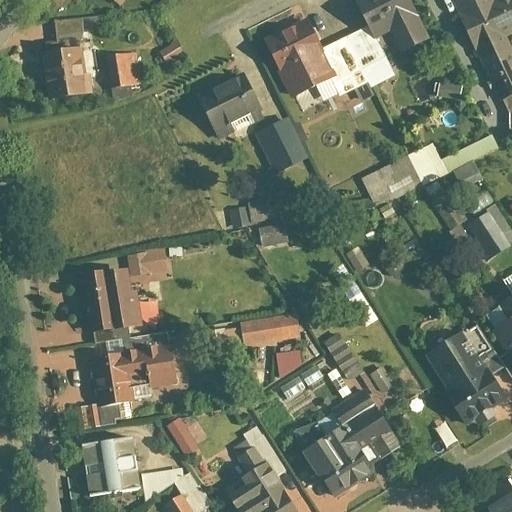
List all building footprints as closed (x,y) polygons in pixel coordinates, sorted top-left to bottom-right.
[(361,0),(390,62),(435,40),(416,0),(361,0)] [(457,0),(508,102),(511,100),(511,22),(503,4),(500,0),(457,0)] [(511,0),(503,4),(511,22),(511,0)] [(270,36),(300,98),(342,78),(313,16),(270,36)] [(164,53),(172,65),(189,54),(181,42),(164,53)] [(56,102),(94,97),(88,49),(49,53),(56,102)] [(117,89),(146,85),(142,50),(112,54),(117,89)] [(250,79),(206,100),(223,138),(268,116),(250,79)] [(294,119),(262,134),(280,173),(312,158),(294,119)] [(264,227),(277,225),(274,204),(257,206),(260,227),(264,227)] [(487,253),(511,236),(511,235),(495,210),(470,226),(487,253)] [(267,248),(294,245),(292,223),(277,225),(264,227),(267,248)] [(91,334),(150,327),(142,263),(83,270),(91,334)] [(511,298),(494,310),(511,337),(511,298)] [(248,324),(250,346),(307,339),(305,318),(248,324)] [(427,356),(470,424),(511,397),(511,396),(470,330),(427,356)] [(97,351),(104,405),(182,396),(176,342),(97,351)] [(300,352),(275,357),(278,376),(303,371),(300,352)] [(316,369),(281,390),(287,400),(322,379),(316,369)] [(303,433),(343,495),(411,452),(371,390),(303,433)] [(186,459),(200,450),(179,420),(165,429),(186,459)] [(98,492),(145,486),(140,441),(93,446),(98,492)] [(230,491),(244,511),(307,511),(276,462),(230,491)] [(511,511),(511,476),(485,493),(496,511),(511,511)]
